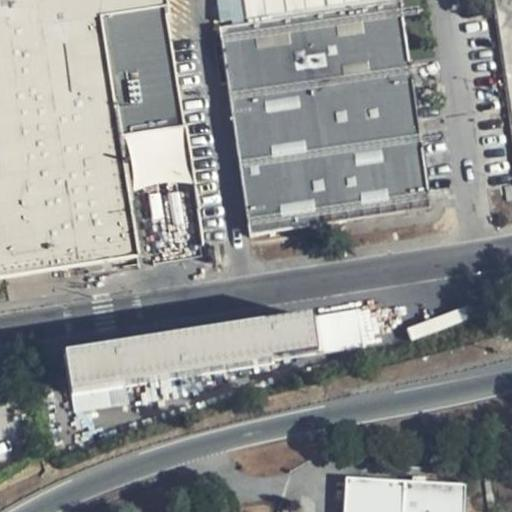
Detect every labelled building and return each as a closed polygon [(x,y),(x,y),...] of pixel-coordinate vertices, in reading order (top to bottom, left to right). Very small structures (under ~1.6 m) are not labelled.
[(184,132),(166,14),(163,0),(0,0),(0,283),(103,268),(85,147),(119,142),(184,132)] [(429,212),(400,6),(219,33),(249,240),(429,212)] [(137,262),(119,142),(85,147),(103,268),(137,262)] [(203,333),(254,323),(250,307),(200,317),(203,333)] [(363,311),(67,355),(74,400),(370,355),(363,311)] [(466,511),(468,488),(343,482),(341,511),(466,511)]
